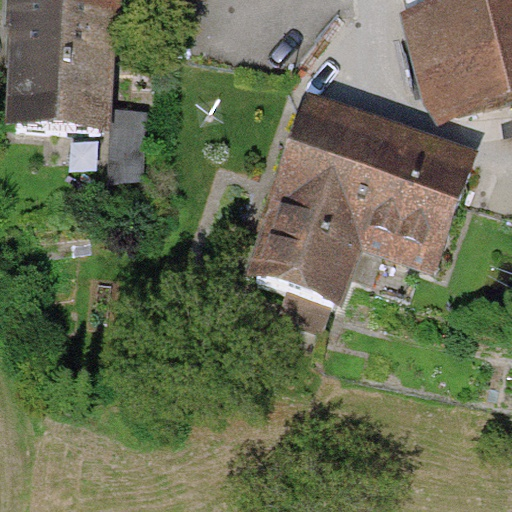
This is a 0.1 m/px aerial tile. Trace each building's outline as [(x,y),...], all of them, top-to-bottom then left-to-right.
[(114,137),(117,0),(12,0),(10,134),(114,137)] [(511,0),(507,0),(399,26),(424,131),(511,109),(511,0)] [(401,136),(311,107),(252,287),(342,317),(361,259),(401,136)] [(115,181),(148,181),(149,124),(116,124),(115,181)] [(476,161),(401,136),(361,259),(436,283),(476,161)]
